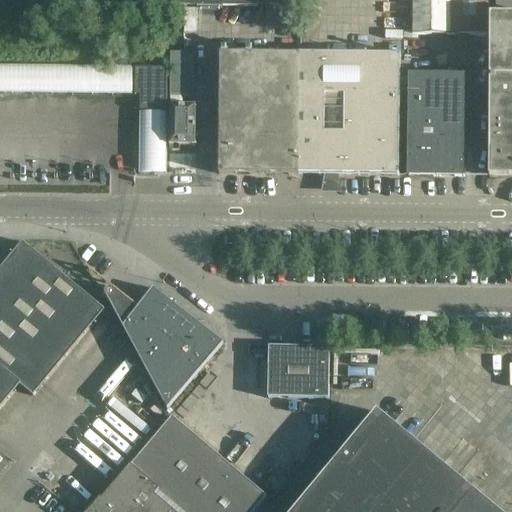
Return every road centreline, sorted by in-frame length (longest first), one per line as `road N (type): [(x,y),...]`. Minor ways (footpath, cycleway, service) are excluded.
road 1 (unclassified): [(159,210),(166,255),(229,299),(511,301)]
road 2 (unclassified): [(159,210),(511,214)]
road 3 (unclassified): [(0,208),(159,210)]
